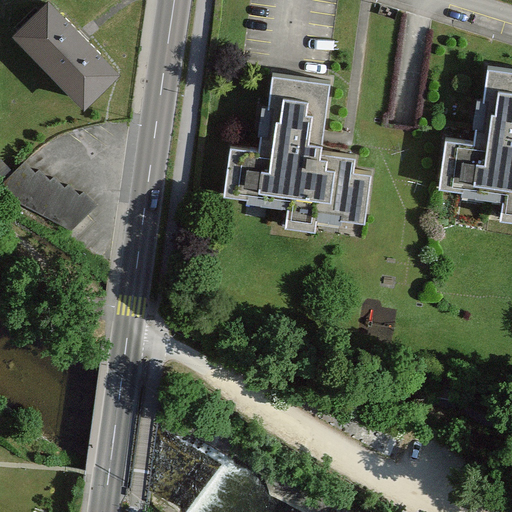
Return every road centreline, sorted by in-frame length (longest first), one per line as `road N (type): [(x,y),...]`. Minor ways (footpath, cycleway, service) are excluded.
road 1 (tertiary): [(104,511),(174,0)]
road 2 (track): [(152,343),(324,434),(440,511)]
